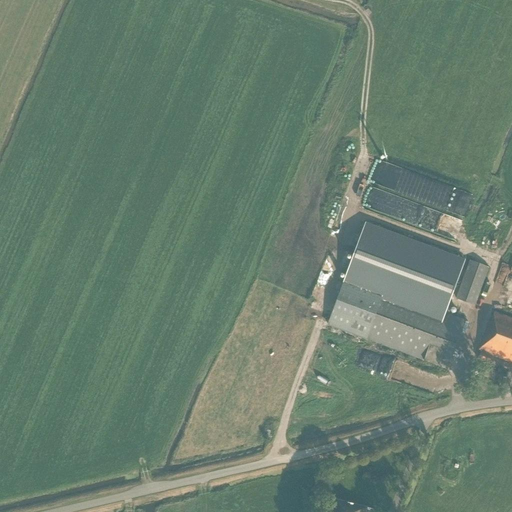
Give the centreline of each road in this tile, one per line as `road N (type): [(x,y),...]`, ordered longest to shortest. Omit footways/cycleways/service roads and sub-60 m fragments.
road 1 (unclassified): [(511,401),(55,511)]
road 2 (track): [(354,211),(369,167),(363,125),(370,45),(367,27),(344,0)]
